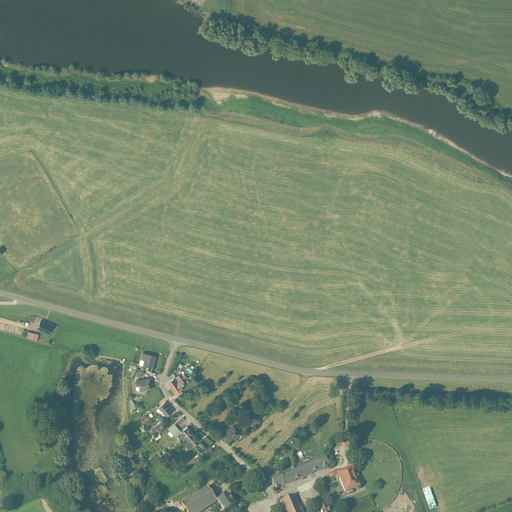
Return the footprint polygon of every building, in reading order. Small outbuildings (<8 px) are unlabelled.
[(52,324),(41,320),(37,328),(49,333),(52,324)] [(154,355),(142,352),(141,358),(142,357),(144,358),(143,364),(151,366),(154,355)] [(176,374),(167,382),(174,390),(177,387),(180,384),(179,383),(182,381),(176,374)] [(150,377),(136,379),(134,380),(135,383),(136,384),(139,384),(140,389),(151,387),(150,377)] [(173,410),(165,400),(158,406),(166,416),(173,410)] [(168,426),(162,419),(151,428),(154,432),(158,428),(160,432),(168,426)] [(175,424),(169,429),(173,434),(179,429),(175,424)] [(193,433),(187,426),(181,431),(177,435),(181,439),(185,436),(187,438),(193,433)] [(233,426),(222,433),(227,441),(238,434),(233,426)] [(193,433),(187,438),(189,440),(185,444),(186,445),(189,448),(193,445),(199,440),(193,433)] [(326,455),(280,474),(285,485),(330,465),(326,455)] [(340,473),(337,474),(338,477),(345,494),(360,487),(352,468),(340,473)] [(339,471),(329,475),(331,480),(338,477),(337,474),(340,473),(339,471)] [(280,474),(270,479),(275,489),(285,485),(280,474)] [(207,488),(181,506),(185,511),(202,511),(217,502),(207,488)] [(226,511),(235,506),(227,495),(217,502),(223,511),(226,511)] [(301,511),(295,496),(281,502),(284,511),(301,511)] [(329,511),(324,498),(317,501),(321,511),(329,511)]
